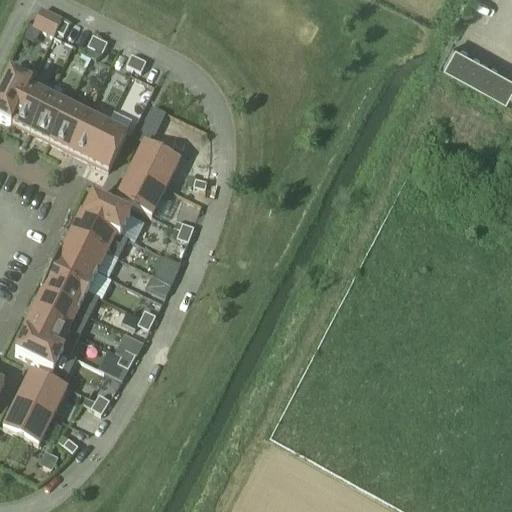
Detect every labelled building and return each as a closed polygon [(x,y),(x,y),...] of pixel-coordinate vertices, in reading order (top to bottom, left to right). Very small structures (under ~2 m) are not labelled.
[(40,12),(32,31),(61,44),(70,24),(40,12)] [(101,58),(107,46),(93,39),(87,51),(101,58)] [(511,95),(511,79),(457,50),(444,73),(506,107),(511,95)] [(142,76),(145,63),(131,59),(127,72),(142,76)] [(30,89),(9,78),(0,97),(0,125),(10,130),(11,129),(30,89)] [(125,100),(151,100),(151,83),(125,83),(125,100)] [(50,96),(32,86),(30,89),(11,129),(30,138),(50,96)] [(69,105),(50,96),(30,138),(50,148),(68,110),(69,105)] [(88,119),(68,110),(50,148),(69,157),(88,119)] [(107,129),(88,119),(69,157),(88,167),(107,129)] [(127,139),(107,129),(88,167),(108,176),(127,139)] [(179,165),(144,147),(129,176),(165,194),(179,165)] [(165,194),(129,176),(115,205),(151,222),(165,194)] [(130,221),(92,202),(83,220),(81,220),(80,221),(120,240),(130,221)] [(120,240),(80,221),(70,241),(106,259),(115,240),(119,242),(120,240)] [(106,259),(70,241),(61,259),(60,259),(59,260),(97,278),(106,259)] [(97,278),(59,260),(50,279),(87,297),(97,278)] [(147,291),(166,299),(180,268),(161,260),(147,291)] [(87,297),(50,279),(40,298),(78,316),(87,297)] [(78,316),(40,298),(40,299),(41,300),(32,318),(68,336),(78,316)] [(68,336),(32,318),(22,338),(62,358),(62,356),(59,355),(68,336)] [(62,358),(22,338),(22,340),(23,341),(14,359),(52,377),(62,358)] [(107,351),(98,374),(123,384),(133,362),(107,351)] [(66,394),(31,376),(16,405),(52,422),(66,394)] [(52,422),(16,405),(2,433),(38,451),(52,422)]
